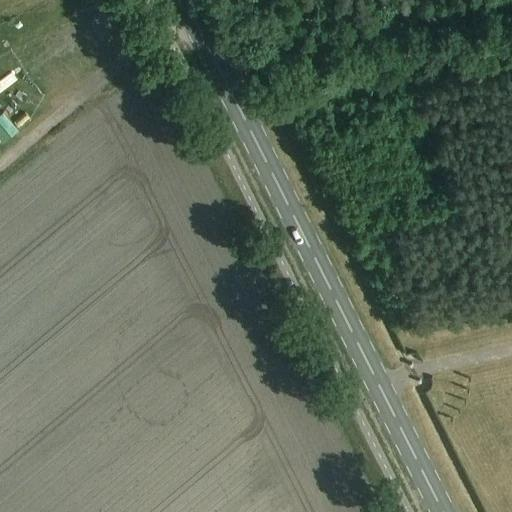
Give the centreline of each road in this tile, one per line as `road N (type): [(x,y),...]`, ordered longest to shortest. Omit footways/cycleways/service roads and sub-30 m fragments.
road 1 (primary): [(443,511),(186,0)]
road 2 (track): [(486,0),(216,54)]
road 3 (track): [(0,161),(190,9)]
